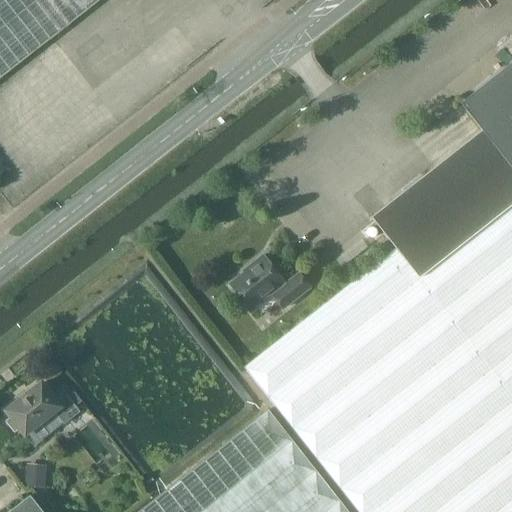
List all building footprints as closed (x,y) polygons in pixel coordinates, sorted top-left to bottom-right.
[(0,0),(0,78),(99,0),(0,0)] [(370,218),(394,249),(418,279),(511,204),(511,62),(459,104),(480,131),(370,218)] [(511,511),(511,204),(418,279),(394,249),(243,367),(357,511),(511,511)] [(229,285),(249,310),(270,293),(282,309),(309,288),(298,274),(284,285),(282,283),(283,283),(262,256),(249,266),(251,268),(229,285)] [(24,435),(54,411),(58,408),(68,421),(79,412),(63,393),(53,400),(40,384),(5,411),(10,417),(4,422),(14,434),(19,429),(24,435)] [(347,511),(267,410),(137,511),(347,511)] [(23,462),(21,482),(38,484),(40,464),(23,462)] [(41,511),(29,497),(9,511),(41,511)]
